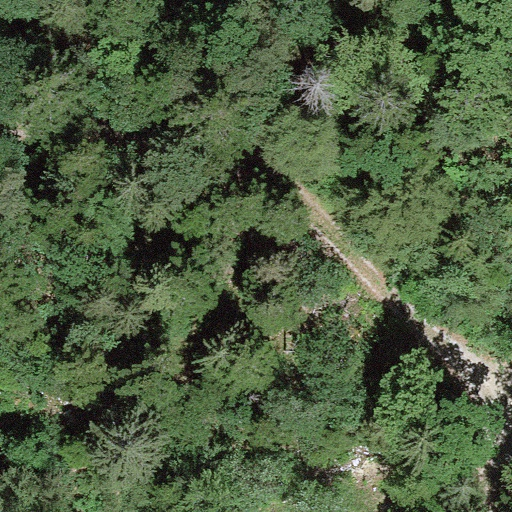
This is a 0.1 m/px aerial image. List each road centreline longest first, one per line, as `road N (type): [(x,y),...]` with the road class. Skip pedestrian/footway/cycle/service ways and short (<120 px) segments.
road 1 (track): [(424,326),(0,176)]
road 2 (track): [(511,315),(424,326),(477,422),(494,511)]
